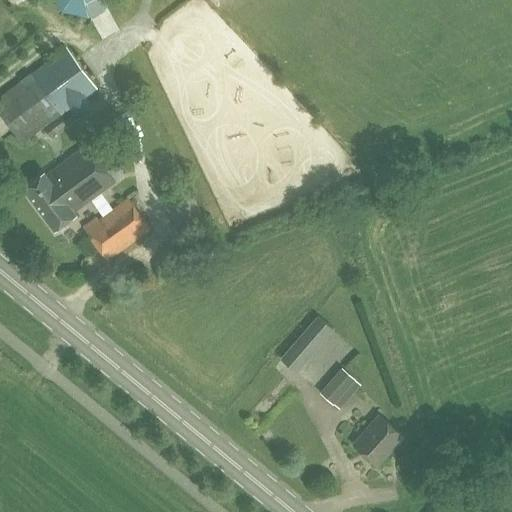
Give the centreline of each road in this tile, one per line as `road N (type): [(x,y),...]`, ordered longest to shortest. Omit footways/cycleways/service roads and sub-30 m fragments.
road 1 (primary): [(288,511),(0,273)]
road 2 (track): [(511,483),(332,504),(322,511)]
